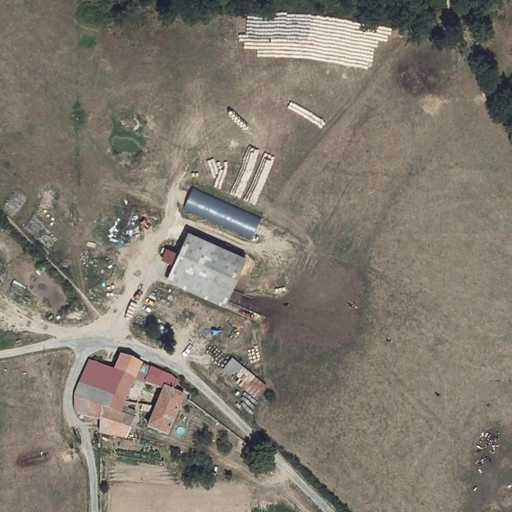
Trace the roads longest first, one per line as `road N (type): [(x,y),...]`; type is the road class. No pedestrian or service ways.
road 1 (unclassified): [(330,511),(176,365),(121,340),(87,341)]
road 2 (unclassified): [(94,511),(90,458),(68,406),(87,341)]
road 3 (track): [(121,340),(0,211)]
